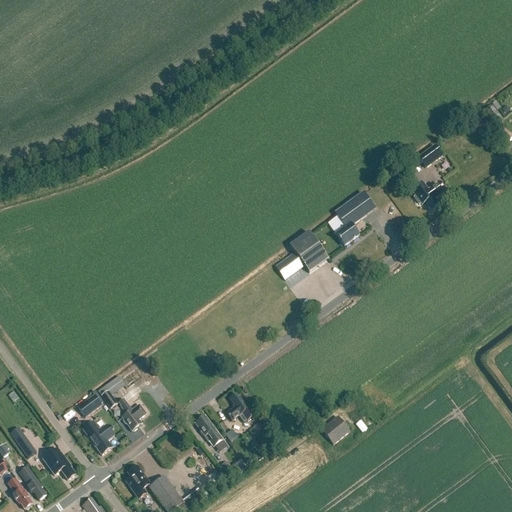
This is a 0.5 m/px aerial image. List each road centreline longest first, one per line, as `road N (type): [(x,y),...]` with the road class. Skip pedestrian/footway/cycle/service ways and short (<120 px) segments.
road 1 (unclassified): [(96,480),(511,173)]
road 2 (tertiary): [(0,184),(120,141),(318,0)]
